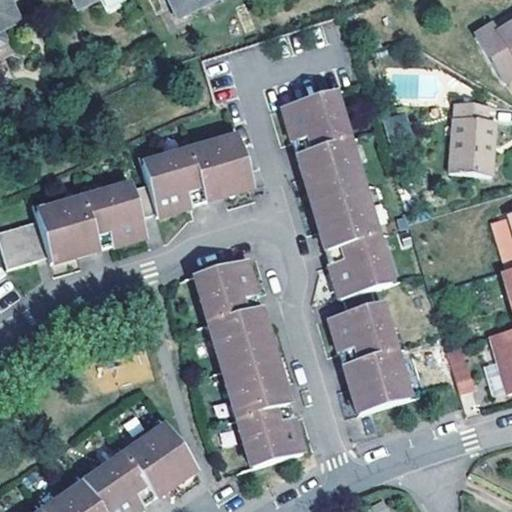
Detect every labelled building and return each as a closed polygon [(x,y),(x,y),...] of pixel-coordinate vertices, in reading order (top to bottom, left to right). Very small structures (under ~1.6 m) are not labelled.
[(4,0),(0,0),(0,44),(2,41),(0,36),(0,28),(15,21),(4,0)] [(167,0),(176,18),(212,0),(167,0)] [(476,37),(505,86),(511,81),(511,25),(497,35),(492,27),(476,37)] [(343,301),(371,292),(391,286),(334,95),(284,110),(300,163),(326,250),(342,301),(343,301)] [(488,123),(489,109),(453,105),(448,176),(492,179),(495,123),(488,123)] [(148,188),(157,218),(157,220),(209,204),(254,191),(238,140),(142,169),(148,188)] [(157,218),(148,188),(131,193),(141,223),(157,218)] [(141,223),(131,193),(130,189),(35,218),(37,226),(48,261),(50,269),(100,254),(146,240),(141,223)] [(0,248),(8,274),(48,261),(37,226),(0,236),(0,248)] [(259,316),(244,264),(195,279),(251,472),(301,457),(286,405),(259,316)] [(511,271),(503,274),(511,303),(511,271)] [(376,307),(371,292),(343,301),(347,316),(376,307)] [(376,307),(347,316),(328,321),(340,359),(358,418),(409,403),(379,306),(376,307)] [(511,330),(492,336),(500,361),(509,391),(510,394),(511,393),(511,330)] [(475,389),(461,345),(447,349),(460,394),(475,389)] [(151,384),(148,348),(94,352),(98,389),(151,384)] [(509,391),(500,361),(489,365),(498,395),(509,391)] [(45,511),(137,511),(156,499),(196,471),(165,427),(45,511)] [(388,511),(383,502),(370,510),(370,511),(388,511)]
